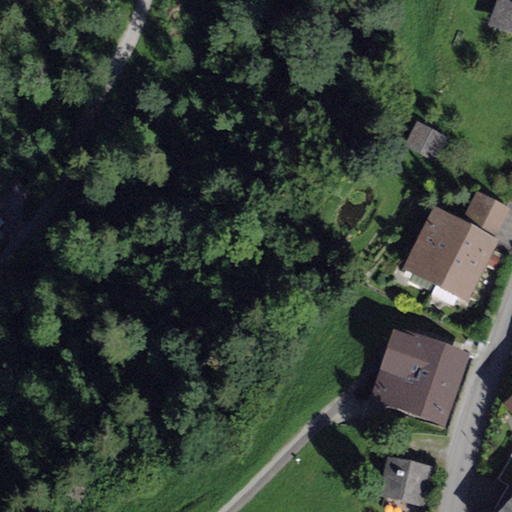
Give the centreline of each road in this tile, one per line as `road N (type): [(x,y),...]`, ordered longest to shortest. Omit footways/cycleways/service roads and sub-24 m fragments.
road 1 (track): [(142,0),(123,64),(51,198)]
road 2 (residential): [(511,306),(477,408),(455,511)]
